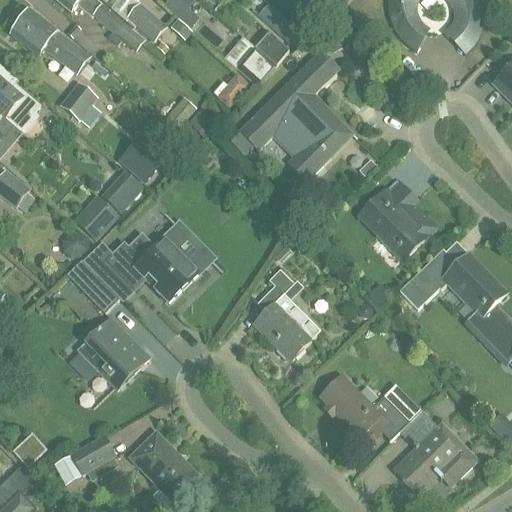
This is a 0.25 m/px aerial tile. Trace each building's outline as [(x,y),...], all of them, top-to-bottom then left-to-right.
[(51,0),(71,16),(73,12),(77,8),(92,20),(92,19),(113,35),(108,41),(117,48),(122,43),(136,54),(145,43),(102,8),(92,0),(51,0)] [(410,52),(413,55),(427,34),(423,32),(421,30),(419,27),(417,24),(416,21),(415,18),(414,14),(414,10),(415,7),(417,3),(419,0),(447,0),(448,0),(450,3),(453,6),(455,9),(456,13),(457,15),(457,17),(457,19),(457,21),(457,23),(457,26),(483,32),(484,24),(484,16),(482,9),(479,1),(478,0),(388,0),(388,2),(387,14),(390,25),(396,36),(398,40),(400,43),(403,47),(406,50),(410,52)] [(154,46),(168,31),(140,6),(127,22),(154,46)] [(45,52),(65,69),(77,78),(91,62),(79,52),(57,35),(58,34),(31,13),(12,38),(39,59),(45,52)] [(283,39),(291,30),(292,29),(278,16),(267,26),(281,40),(283,39)] [(291,30),(283,39),(292,47),(300,39),(291,30)] [(269,36),(256,51),(276,69),(289,54),(269,36)] [(257,90),(276,69),(256,51),(252,48),(243,40),(224,62),(257,90)] [(244,160),(254,149),(258,153),(273,138),(295,161),(289,167),(306,184),(352,138),(313,99),(339,73),(321,55),(230,146),(244,160)] [(511,69),(494,87),(511,104),(511,102),(511,69)] [(250,87),(237,76),(217,101),(230,111),(250,87)] [(0,115),(3,119),(19,134),(20,133),(16,129),(30,112),(35,116),(40,110),(15,88),(10,93),(0,84),(0,115)] [(96,102),(79,88),(62,110),(79,123),(96,102)] [(191,101),(173,123),(186,133),(204,110),(191,101)] [(120,165),(139,182),(155,163),(137,147),(120,165)] [(38,202),(28,194),(29,193),(6,175),(0,181),(0,198),(16,211),(19,207),(29,215),(38,202)] [(403,265),(430,238),(436,231),(407,202),(411,197),(397,182),(358,221),(403,265)] [(96,245),(120,220),(97,199),(74,224),(96,245)] [(135,247),(128,254),(122,249),(108,263),(98,253),(101,250),(100,249),(84,265),(123,304),(124,303),(115,294),(126,283),(135,292),(145,281),(170,305),(201,274),(167,240),(153,253),(141,241),(135,247)] [(493,346),(511,327),(511,324),(501,314),(495,309),(505,299),(489,283),(491,281),(469,258),(456,270),(444,257),(424,277),(440,294),(448,287),(477,317),(485,310),(489,313),(486,316),(492,322),(483,331),(488,341),(493,346)] [(292,365),(314,343),(322,335),(291,304),(304,291),(298,286),(296,288),(281,274),(271,284),(276,289),(258,307),(266,316),(255,327),(292,365)] [(105,318),(120,302),(98,279),(82,294),(105,318)] [(117,394),(150,361),(111,322),(85,348),(107,370),(100,376),(117,394)] [(511,327),(493,346),(496,349),(505,355),(510,350),(511,351),(511,360),(509,363),(511,366),(511,327)] [(403,434),(423,415),(396,387),(373,411),(342,380),(321,400),(362,440),(372,429),(380,437),(382,435),(390,443),(389,444),(390,445),(402,433),(403,434)] [(423,415),(403,434),(417,448),(414,451),(416,452),(394,474),(419,499),(437,481),(441,484),(443,482),(440,479),(448,470),(459,482),(478,463),(442,426),(438,430),(423,415)] [(511,439),(511,427),(501,416),(488,428),(505,446),(511,439)] [(131,462),(151,482),(174,506),(178,503),(201,480),(157,436),(131,462)] [(115,461),(103,440),(72,458),(83,480),(115,461)] [(34,511),(35,511),(21,498),(35,484),(20,469),(0,488),(0,511),(34,511)]
